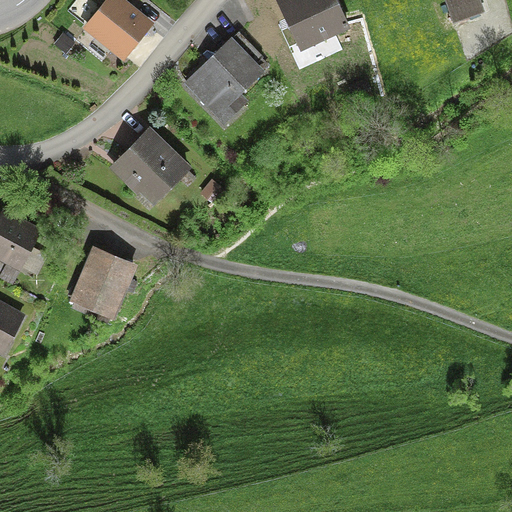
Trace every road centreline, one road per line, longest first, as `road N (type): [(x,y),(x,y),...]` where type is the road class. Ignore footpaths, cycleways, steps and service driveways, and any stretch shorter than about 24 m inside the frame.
road 1 (track): [(207,262),(359,287),(511,336)]
road 2 (residential): [(216,0),(121,105),(12,170)]
road 3 (residential): [(12,170),(207,262)]
